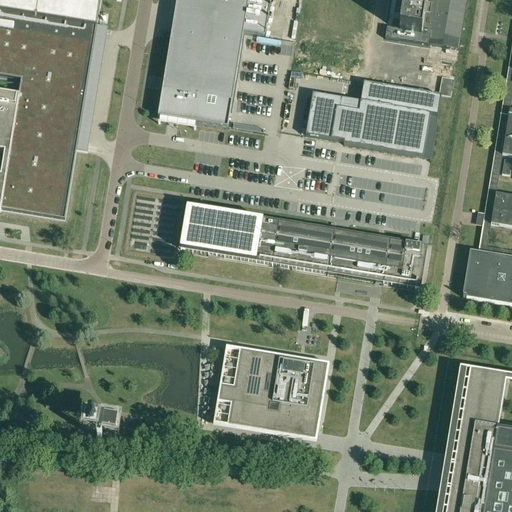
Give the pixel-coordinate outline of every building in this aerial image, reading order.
[(0,0),(0,211),(0,212),(0,213),(1,213),(1,211),(65,222),(76,152),(77,152),(87,154),(89,145),(78,143),(88,82),(93,83),(96,70),(90,69),(101,1),(93,0),(0,0)] [(177,0),(158,118),(228,130),(243,34),(265,38),(271,1),(267,0),(177,0)] [(304,0),(293,70),(352,80),(365,0),(304,0)] [(404,0),(399,31),(387,29),(385,40),(459,51),(460,41),(466,0),(404,0)] [(511,112),(510,112),(511,101),(511,51),(485,216),(478,215),(477,222),(484,224),(479,255),(471,253),(464,299),(511,306),(511,112)] [(451,99),(454,80),(442,78),(438,96),(451,99)] [(339,110),(341,100),(313,95),(306,137),(344,144),(344,146),(423,160),(431,116),(438,118),(441,97),(364,84),(361,103),(359,114),(339,110)] [(407,245),(311,230),(303,229),(207,213),(201,212),(188,210),(181,250),(420,289),(427,249),(414,247),(407,245)] [(220,387),(218,401),(232,404),(229,421),(314,435),(325,369),(240,355),(234,389),(220,387)] [(507,378),(470,372),(456,458),(461,459),(458,477),(455,501),(449,500),(446,511),(511,511),(511,433),(498,431),(507,378)] [(83,417),(81,432),(96,434),(96,433),(99,419),(83,417)] [(102,435),(110,437),(113,421),(99,419),(99,420),(97,432),(96,433),(96,434),(95,440),(101,441),(102,435)]
